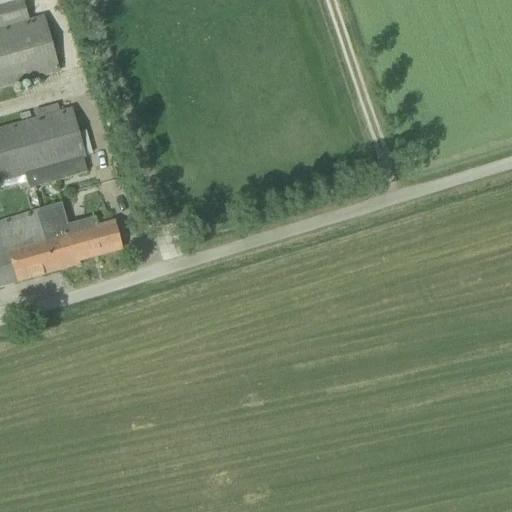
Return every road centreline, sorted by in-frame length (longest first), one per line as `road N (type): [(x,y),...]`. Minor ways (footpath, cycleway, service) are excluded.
road 1 (unclassified): [(0,325),(511,163)]
road 2 (track): [(86,0),(179,269)]
